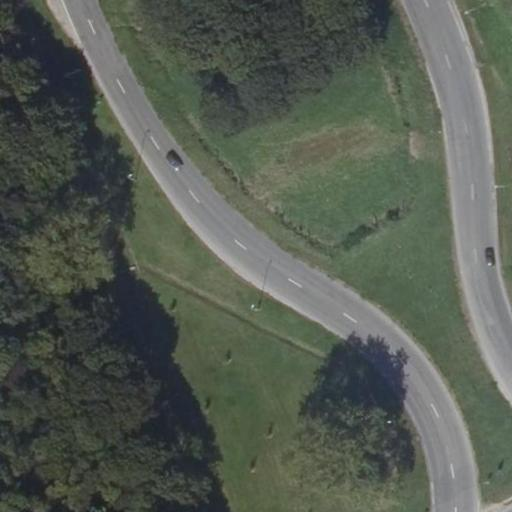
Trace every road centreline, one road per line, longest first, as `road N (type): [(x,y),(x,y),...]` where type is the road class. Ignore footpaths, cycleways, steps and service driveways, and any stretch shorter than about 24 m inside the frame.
road 1 (secondary): [(82,0),(120,86),(170,166),(260,258),(394,352),(447,440),(453,511)]
road 2 (unclassified): [(30,0),(112,277),(201,511)]
road 3 (secondary): [(511,372),(475,286),(467,140),(449,59),(424,0)]
